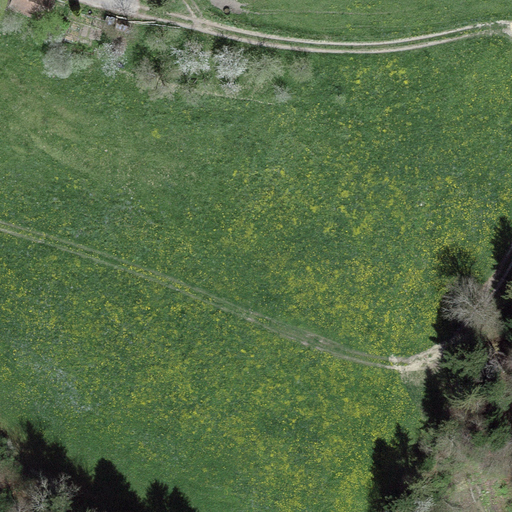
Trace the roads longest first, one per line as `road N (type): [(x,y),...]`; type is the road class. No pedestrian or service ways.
road 1 (track): [(0,222),(179,281),(338,350),(403,360),(431,354),(469,320),(511,256)]
road 2 (track): [(511,37),(478,33),(370,48),(290,43),(128,10)]
